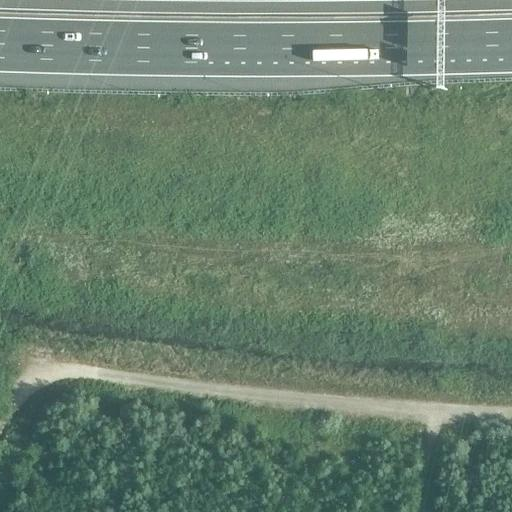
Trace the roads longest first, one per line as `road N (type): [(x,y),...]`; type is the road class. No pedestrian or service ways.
road 1 (motorway): [(511,4),(0,2)]
road 2 (motorway): [(0,44),(511,45)]
road 3 (unclassified): [(511,417),(287,402),(71,374)]
